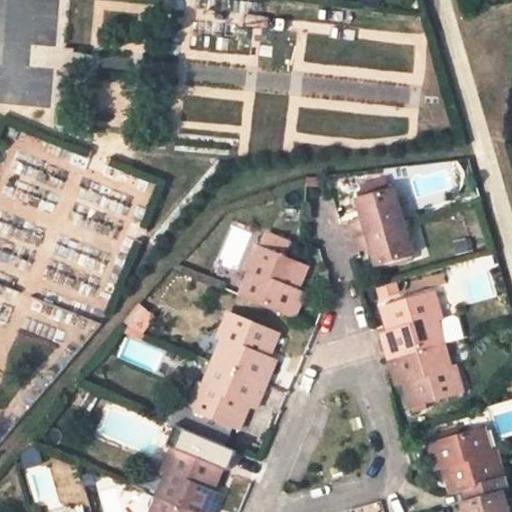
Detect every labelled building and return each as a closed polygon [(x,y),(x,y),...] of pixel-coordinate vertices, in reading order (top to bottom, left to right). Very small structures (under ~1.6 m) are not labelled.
[(320,179),(308,178),(307,185),(316,186),(319,183),(320,179)] [(362,188),(365,197),(390,190),(387,181),(362,188)] [(403,222),(394,188),(390,190),(365,197),(358,199),(363,217),(348,222),(352,237),(403,222)] [(376,266),(413,255),(403,222),(352,237),(357,251),(371,248),(376,266)] [(259,244),(248,271),(251,273),(241,295),(293,317),(304,293),(297,290),(292,287),(295,281),(299,283),(307,265),(259,244)] [(442,319),(434,291),(382,306),(387,324),(392,322),(393,329),(389,330),(383,332),(391,358),(443,342),(465,336),(460,318),(456,315),(442,319)] [(231,311),(219,338),(223,340),(213,362),(267,384),(277,361),(270,358),(264,355),(268,348),(272,350),(280,332),(231,311)] [(464,392),(456,364),(450,366),(443,342),(391,358),(398,385),(408,382),(410,389),(406,391),(410,408),(464,392)] [(270,358),(272,350),(268,348),(264,355),(270,358)] [(203,385),(199,383),(189,407),(239,430),(248,410),(242,408),(245,402),(250,404),(257,407),(267,384),(213,362),(203,385)] [(242,408),(248,410),(250,404),(245,402),(242,408)] [(440,440),(460,434),(458,426),(438,431),(440,440)] [(490,450),(484,428),(460,434),(440,440),(430,443),(437,470),(443,468),(449,467),(452,474),(446,476),(451,493),(464,489),(503,478),(495,448),(490,450)] [(217,484),(225,468),(174,447),(163,472),(168,475),(160,496),(198,511),(212,511),(222,493),(214,490),(208,487),(211,482),(217,484)] [(443,468),(446,476),(452,474),(449,467),(443,468)] [(160,496),(166,481),(160,478),(154,494),(160,496)] [(506,511),(501,491),(506,490),(503,478),(464,489),(467,500),(462,500),(465,511),(506,511)] [(198,511),(160,496),(152,511),(198,511)]
